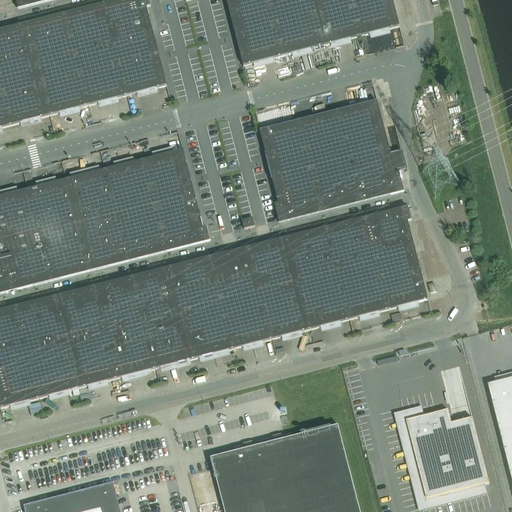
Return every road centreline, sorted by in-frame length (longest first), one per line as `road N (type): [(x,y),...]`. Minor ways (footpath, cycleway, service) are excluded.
road 1 (unclassified): [(0,443),(462,320),(466,289),(404,144),(412,70)]
road 2 (unclassified): [(0,164),(387,65),(412,70)]
road 3 (unclassified): [(511,219),(455,0)]
